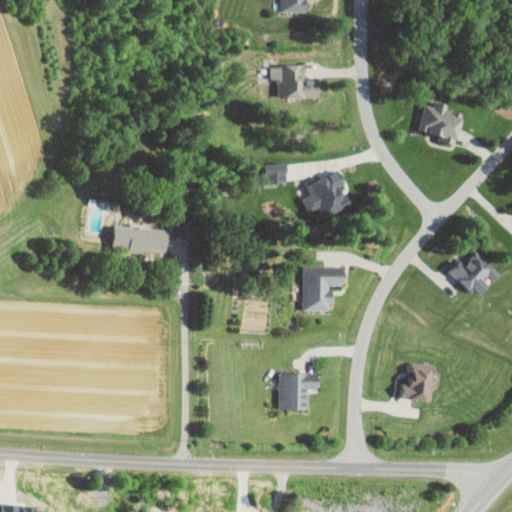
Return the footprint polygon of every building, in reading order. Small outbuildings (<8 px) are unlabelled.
[(279,0),(279,11),(306,12),(306,3),(304,3),(303,0),(279,0)] [(270,64),(270,79),(278,79),(277,96),(318,97),(318,89),(312,89),(312,80),(304,80),(304,65),(270,64)] [(424,104),(417,133),(456,143),(463,113),(446,109),(447,104),(434,101),(432,106),(424,104)] [(286,169),(264,169),(265,183),(287,183),(286,169)] [(308,213),(320,208),(324,217),(351,206),(342,185),(343,184),(337,170),(305,183),(309,191),(300,195),(308,213)] [(166,250),(167,228),(113,226),(113,244),(129,245),(128,252),(150,253),(150,249),(166,250)] [(500,274),(476,251),(464,264),(458,259),(449,269),(478,297),(491,283),(500,274)] [(302,310),(330,311),(331,296),(328,295),(329,285),(343,285),(343,266),(303,265),(302,310)] [(432,401),(434,366),(408,365),(407,383),(402,383),(401,399),(432,401)] [(307,410),(308,390),(318,391),(318,373),(279,373),(278,409),(307,410)]
